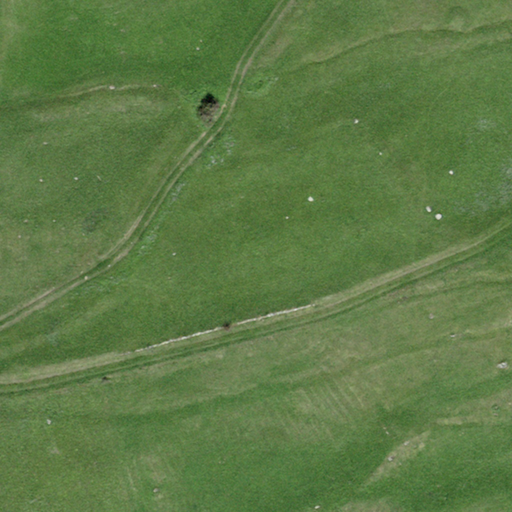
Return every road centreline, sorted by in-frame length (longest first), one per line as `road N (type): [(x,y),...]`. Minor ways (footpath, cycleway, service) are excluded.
road 1 (track): [(0,378),(286,315),(397,273),(511,205)]
road 2 (track): [(0,310),(100,254),(211,105),(232,53),(269,0)]
road 3 (track): [(220,82),(192,52),(0,91)]
